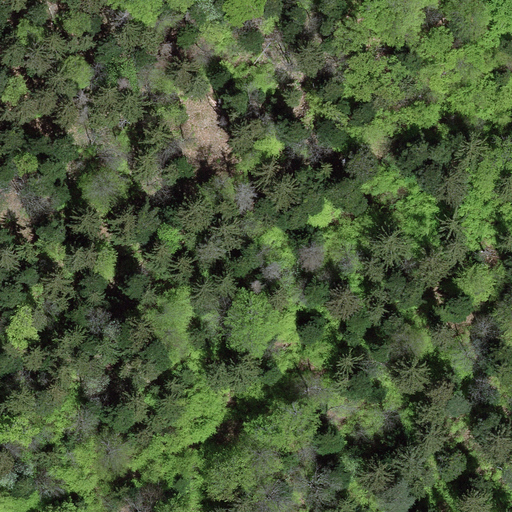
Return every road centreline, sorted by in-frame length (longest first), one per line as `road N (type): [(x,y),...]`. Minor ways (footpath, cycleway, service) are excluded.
road 1 (track): [(511,109),(0,230)]
road 2 (track): [(262,418),(32,511)]
